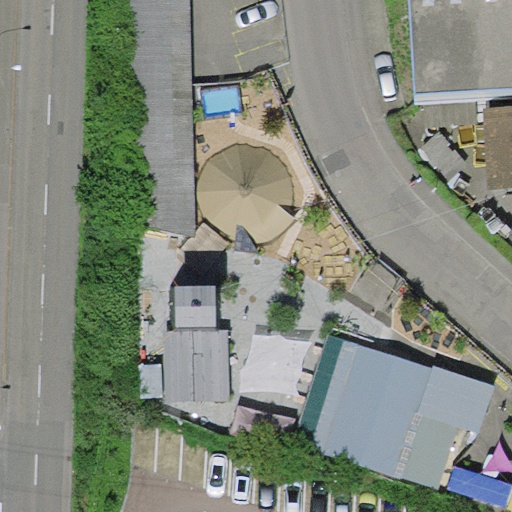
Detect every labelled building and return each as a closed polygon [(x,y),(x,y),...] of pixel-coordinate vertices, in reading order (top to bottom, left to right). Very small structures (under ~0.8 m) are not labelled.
[(135,0),(140,222),(192,235),(186,0),(135,0)] [(511,0),(400,0),(407,113),(511,107),(511,0)] [(511,110),(490,112),(493,183),(511,182),(511,110)] [(213,287),(178,287),(178,334),(169,335),(170,396),(226,396),(225,331),(214,331),(213,287)] [(489,388),(330,336),(296,441),(437,486),(458,423),(476,428),(489,388)]
